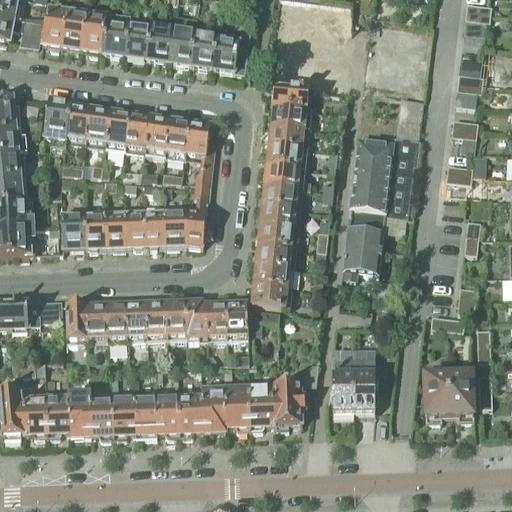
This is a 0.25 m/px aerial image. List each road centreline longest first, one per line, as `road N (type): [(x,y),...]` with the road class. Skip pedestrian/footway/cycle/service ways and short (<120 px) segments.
road 1 (residential): [(0,287),(224,278),(241,130),(219,108),(0,79)]
road 2 (residential): [(182,491),(388,484)]
road 3 (residential): [(0,498),(182,491)]
road 4 (residential): [(388,484),(511,479)]
